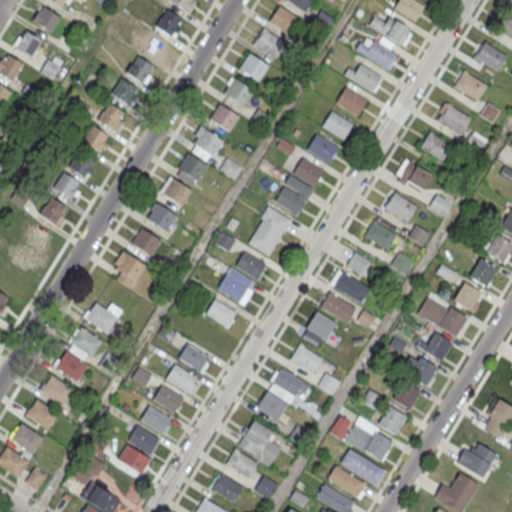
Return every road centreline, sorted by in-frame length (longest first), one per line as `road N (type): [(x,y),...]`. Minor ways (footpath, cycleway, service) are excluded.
road 1 (residential): [(152,511),(467,0)]
road 2 (residential): [(235,0),(0,381)]
road 3 (residential): [(511,303),(383,511)]
